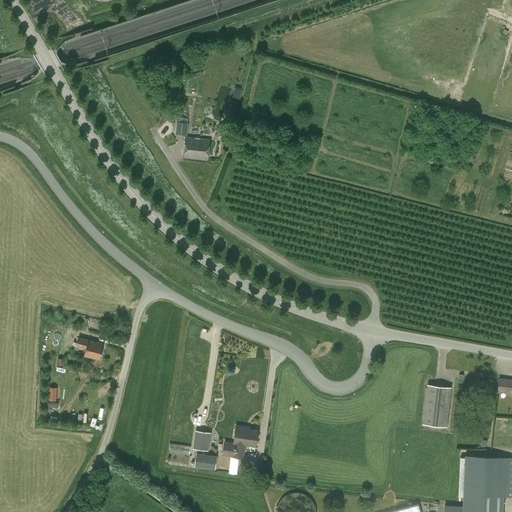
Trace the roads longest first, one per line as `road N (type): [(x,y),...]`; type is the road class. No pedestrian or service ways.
road 1 (unclassified): [(376,331),(284,303),(193,249),(111,166),(55,71)]
road 2 (unclassified): [(376,331),(372,294),(281,262),(230,230),(195,195),(152,129)]
road 3 (unclassified): [(155,284),(272,340),(336,387),(360,379),(376,331)]
road 4 (unclassified): [(68,511),(99,458),(139,305),(155,284)]
road 5 (unclassified): [(0,135),(26,150),(105,244),(155,284)]
road 6 (unclassified): [(511,354),(376,331)]
